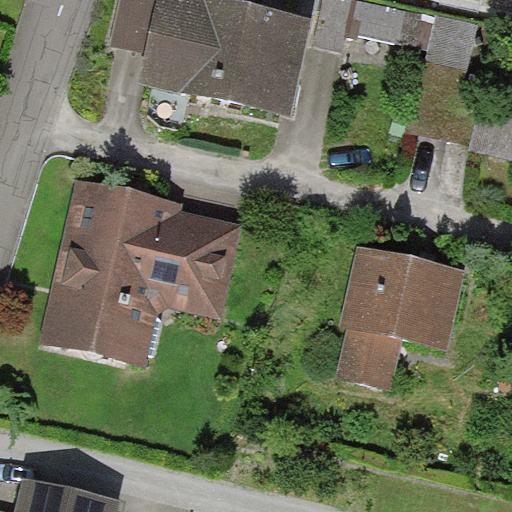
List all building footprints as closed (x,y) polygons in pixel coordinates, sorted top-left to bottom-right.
[(159,0),(139,85),(280,118),(303,23),(205,0),(159,0)] [(511,40),(325,2),(313,58),(339,63),(343,43),(423,59),(405,143),(455,153),(468,87),(511,95),(511,40)] [(511,118),(477,111),(467,159),(511,169),(511,118)] [(173,207),(72,186),(39,349),(148,371),(159,319),(212,330),(232,231),(171,219),(173,207)] [(447,353),(463,275),(355,252),(338,334),(345,336),(335,383),(391,395),(402,344),(447,353)] [(118,511),(119,510),(21,487),(15,511),(118,511)]
